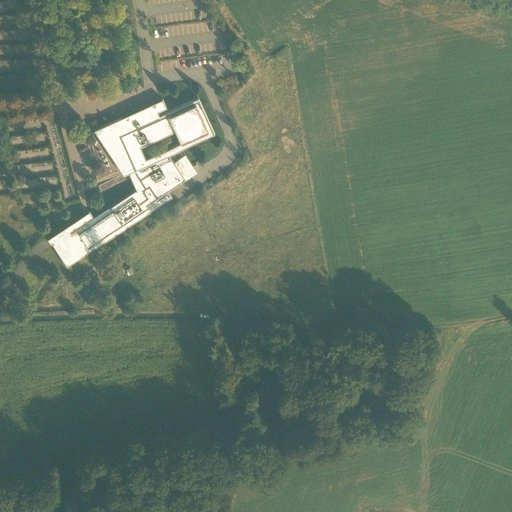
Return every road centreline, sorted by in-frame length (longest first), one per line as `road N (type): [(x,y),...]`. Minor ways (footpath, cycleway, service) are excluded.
road 1 (track): [(0,322),(171,317),(301,333),(408,335),(481,322)]
road 2 (unknown): [(511,399),(480,469),(359,511)]
road 3 (unknown): [(161,80),(142,106),(82,125),(97,195)]
